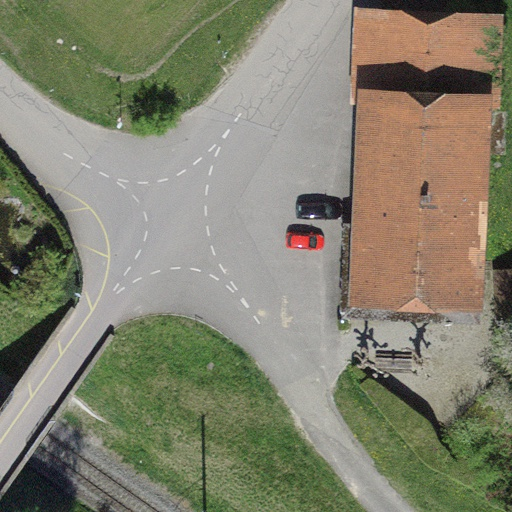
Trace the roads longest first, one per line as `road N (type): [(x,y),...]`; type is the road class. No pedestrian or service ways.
road 1 (tertiary): [(163,225),(0,460)]
road 2 (tertiary): [(331,0),(163,225)]
road 3 (unclassified): [(0,88),(163,225)]
